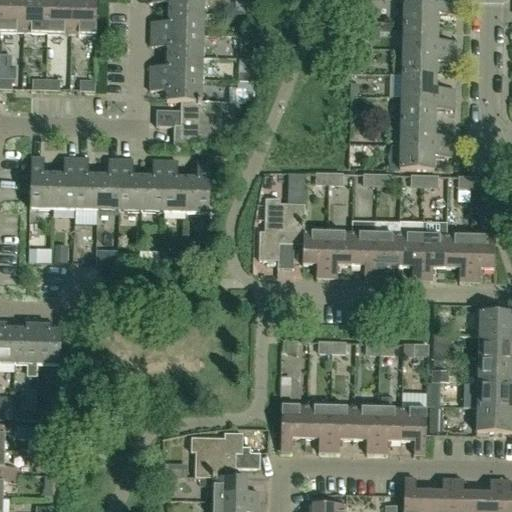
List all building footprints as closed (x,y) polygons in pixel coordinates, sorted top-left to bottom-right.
[(0,0),(0,34),(23,35),(24,2),(11,2),(10,0),(0,0)] [(24,2),(23,35),(47,36),(47,0),(37,0),(37,3),(24,2)] [(47,0),(47,36),(71,37),(72,4),(58,3),(58,0),(47,0)] [(95,37),(96,0),(85,0),(85,4),(72,4),(71,37),(95,37)] [(168,5),(168,15),(203,16),(203,0),(151,0),(152,5),(168,5)] [(404,5),(403,29),(438,30),(438,16),(457,17),(457,6),(404,5)] [(151,24),(151,37),(203,38),(203,16),(168,15),(168,25),(151,24)] [(351,46),(352,46),(364,47),(364,43),(364,30),(353,30),(351,29),(351,46)] [(456,54),(456,44),(437,43),(438,30),(403,29),(403,53),(456,54)] [(151,37),(151,49),(167,50),(167,59),(202,60),(203,38),(151,37)] [(456,65),(456,54),(403,53),(402,77),(437,78),(437,64),(456,65)] [(150,69),(150,81),(202,83),(202,60),(167,59),(166,69),(150,69)] [(252,62),(237,61),(236,84),(252,84),(252,62)] [(455,102),(455,91),(436,91),(437,78),(402,77),(401,100),(455,102)] [(0,91),(1,91),(12,92),(11,80),(0,79),(0,91)] [(31,92),(45,93),(46,81),(32,81),(31,92)] [(45,93),(59,93),(59,82),(46,81),(45,93)] [(150,81),(150,94),(166,94),(165,104),(187,105),(201,105),(202,83),(150,81)] [(79,82),(80,93),(94,94),(94,82),(79,82)] [(252,84),(236,84),(236,92),(252,92),(252,84)] [(454,112),(455,102),(401,100),(401,124),(435,125),(436,112),(454,112)] [(221,105),(201,105),(187,105),(187,115),(156,114),(156,130),(174,130),(173,148),(192,149),(192,144),(225,144),(225,130),(220,130),(221,105)] [(401,124),(400,148),(453,150),(454,139),(435,139),(435,125),(401,124)] [(399,172),(434,173),(434,159),(453,160),(453,150),(400,148),(399,172)] [(30,160),(29,211),(52,212),(52,177),(43,176),(44,160),(30,160)] [(63,177),(52,177),(52,212),(74,212),(75,161),(63,161),(63,177)] [(88,161),(75,161),(74,212),(96,213),(97,178),(88,178),(88,161)] [(119,213),(120,162),(108,162),(107,178),(97,178),(96,213),(119,213)] [(133,162),(120,162),(119,213),(141,214),(142,179),(132,179),(133,162)] [(152,179),(142,179),(141,214),(163,214),(165,163),(152,163),(152,179)] [(177,180),(177,164),(165,163),(163,214),(186,215),(187,180),(177,180)] [(196,181),(187,180),(186,215),(208,216),(210,164),(197,164),(196,181)] [(315,187),(328,188),(328,176),(315,176),(315,187)] [(328,176),(328,188),(342,188),(342,177),(328,176)] [(363,188),(376,188),(377,177),(363,177),(363,188)] [(390,189),(390,178),(377,177),(376,188),(390,189)] [(410,189),(424,190),(424,179),(410,178),(410,189)] [(424,190),(438,190),(438,179),(424,179),(424,190)] [(458,180),(458,191),(472,191),(473,180),(458,180)] [(473,180),(472,191),(485,191),(485,180),(473,180)] [(294,240),(303,241),(303,235),(304,235),(304,208),(280,207),(280,202),(264,202),(264,235),(259,235),(258,263),(277,264),(277,271),(293,271),(294,240)] [(316,281),(326,281),(327,235),(304,235),(303,235),(303,241),(302,268),(316,268),(316,281)] [(350,269),(351,236),(327,235),(326,281),(337,281),(337,269),(350,269)] [(374,282),(375,237),(351,236),(350,269),(364,269),(364,282),(374,282)] [(399,237),(375,237),(374,282),(384,283),(385,270),(398,270),(399,237)] [(423,238),(399,237),(398,270),(411,271),(411,283),(421,284),(423,238)] [(432,271),(446,272),(446,239),(423,238),(421,284),(432,284),(432,271)] [(459,285),(470,285),(471,239),(446,239),(446,272),(459,272),(459,285)] [(471,239),(470,285),(480,285),(480,273),(494,273),(495,240),(471,239)] [(144,253),(144,267),(165,267),(166,254),(144,253)] [(102,316),(102,305),(92,304),(91,315),(102,316)] [(511,315),(480,314),(480,339),(511,339),(511,315)] [(5,326),(0,325),(0,365),(14,366),(15,331),(5,331),(5,326)] [(37,367),(38,327),(25,327),(25,331),(15,331),(14,366),(28,366),(27,379),(36,379),(37,367)] [(38,327),(37,367),(59,367),(60,332),(50,332),(50,327),(38,327)] [(435,348),(450,349),(451,337),(435,336),(435,348)] [(511,339),(480,339),(479,363),(511,363),(511,339)] [(298,344),(283,344),(283,355),(297,355),(298,344)] [(332,345),(318,345),(318,356),(332,356),(332,345)] [(345,345),(332,345),(332,356),(345,357),(345,345)] [(379,357),(380,346),(366,346),(365,357),(379,357)] [(393,347),(380,346),(379,357),(393,358),(393,347)] [(413,347),(413,358),(428,358),(428,348),(413,347)] [(511,363),(479,363),(478,386),(511,387),(511,363)] [(511,387),(478,386),(478,410),(511,411),(511,408),(511,387)] [(427,396),(426,408),(439,409),(439,397),(427,396)] [(281,455),(292,455),(292,442),(305,442),(306,410),(282,409),(281,455)] [(330,410),(306,410),(305,442),(319,443),(318,456),(329,456),(330,410)] [(353,444),(354,411),(330,410),(329,456),(340,456),(340,444),(353,444)] [(511,436),(511,424),(511,425),(511,411),(478,410),(477,435),(511,436)] [(378,412),(354,411),(353,444),(367,444),(366,457),(376,457),(378,412)] [(22,412),(21,422),(21,423),(35,424),(35,412),(22,412)] [(48,412),(35,412),(35,424),(49,424),(48,412)] [(376,457),(387,457),(387,445),(401,445),(402,412),(378,412),(376,457)] [(426,413),(402,412),(401,445),(414,446),(413,458),(425,459),(426,413)] [(0,451),(4,452),(5,436),(14,437),(14,439),(39,440),(38,454),(52,455),(53,429),(0,427),(0,451)] [(242,437),(223,437),(223,442),(190,441),(190,456),(195,456),(195,480),(201,481),(202,480),(229,480),(229,472),(259,472),(260,456),(242,456),(242,437)] [(4,452),(0,451),(0,475),(16,476),(16,469),(4,468),(4,452)] [(0,499),(3,500),(3,484),(15,485),(16,476),(0,475),(0,499)] [(247,481),(229,480),(202,480),(201,481),(201,488),(214,489),(213,504),(258,505),(259,495),(247,495),(247,481)] [(404,481),(403,511),(427,511),(428,494),(415,494),(415,482),(404,481)] [(441,495),(428,494),(427,511),(451,511),(452,483),(442,483),(441,495)] [(475,511),(476,496),(462,495),(463,483),(452,483),(451,511),(475,511)] [(489,496),(476,496),(475,511),(499,511),(500,484),(490,484),(489,496)] [(511,484),(500,484),(499,511),(511,511),(511,496),(510,497),(511,484)]
